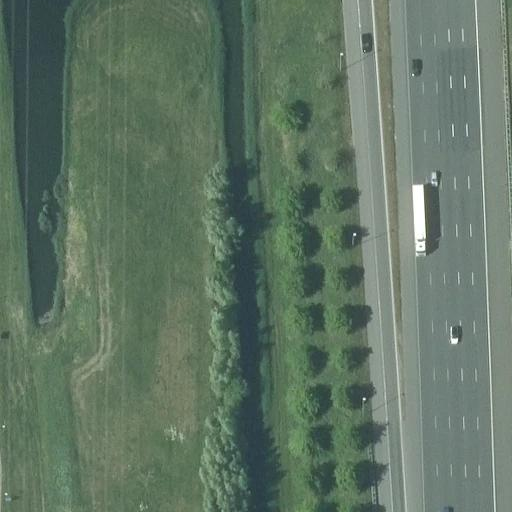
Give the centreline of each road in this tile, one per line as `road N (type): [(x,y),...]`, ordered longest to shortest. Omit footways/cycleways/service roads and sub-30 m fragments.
road 1 (motorway): [(363,0),(399,511)]
road 2 (motorway): [(437,0),(458,511)]
